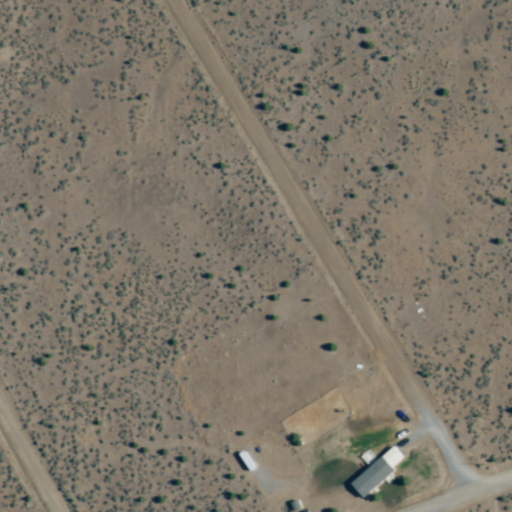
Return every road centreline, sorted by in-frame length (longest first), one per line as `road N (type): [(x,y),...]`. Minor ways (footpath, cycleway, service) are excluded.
road 1 (residential): [(469,491),(172,0)]
road 2 (residential): [(63,511),(469,491),(511,475)]
